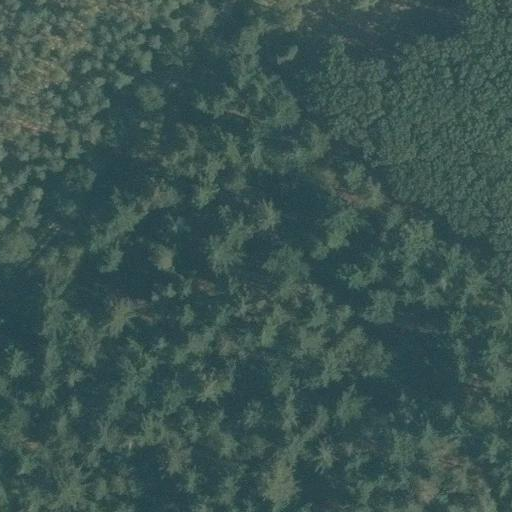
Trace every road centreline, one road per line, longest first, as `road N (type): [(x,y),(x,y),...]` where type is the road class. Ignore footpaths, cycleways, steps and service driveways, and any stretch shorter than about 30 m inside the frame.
road 1 (track): [(223,30),(511,276)]
road 2 (track): [(0,323),(223,30)]
